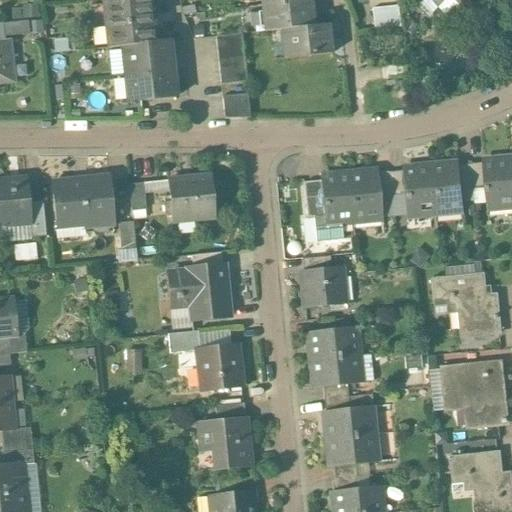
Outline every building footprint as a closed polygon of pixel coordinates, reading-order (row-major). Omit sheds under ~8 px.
[(109,0),(112,23),(105,24),(108,49),(121,48),(154,44),(149,0),(109,0)] [(431,0),(440,9),(452,22),(473,0),(431,0)] [(310,1),(262,6),(265,32),(281,31),(313,27),(310,1)] [(39,18),(38,4),(12,6),(12,19),(39,18)] [(396,4),(370,8),(374,29),(400,24),(396,4)] [(28,21),(2,24),(3,37),(29,35),(28,21)] [(313,27),(281,31),(284,60),(332,54),(328,26),(313,27)] [(241,35),(215,38),(220,85),(246,83),(241,35)] [(10,42),(0,43),(0,84),(14,83),(10,42)] [(154,44),(121,48),(124,75),(172,70),(169,42),(154,44)] [(61,56),(50,57),(51,68),(62,67),(61,56)] [(405,66),(381,68),(383,80),(407,77),(405,66)] [(172,70),(124,75),(127,103),(175,98),(172,70)] [(247,95),(222,97),(224,119),(250,119),(247,95)] [(511,164),(511,159),(483,162),(483,164),(485,188),(487,210),(511,207),(511,164)] [(459,164),(430,167),(435,215),(463,212),(461,190),(459,166),(459,164)] [(483,164),(471,165),(473,189),(485,188),(483,164)] [(471,165),(459,166),(461,190),(473,189),(471,165)] [(430,167),(401,170),(401,172),(404,196),(406,218),(435,215),(430,167)] [(377,172),(361,174),(361,176),(349,177),(349,175),(348,175),(353,223),(382,220),(380,198),(377,174),(377,172)] [(401,172),(389,173),(392,197),(404,196),(401,172)] [(389,173),(377,174),(380,198),(392,197),(389,173)] [(348,175),(319,178),(320,182),(323,218),(313,219),(316,241),(318,242),(343,240),(341,224),(353,223),(348,175)] [(209,177),(168,181),(172,223),(213,219),(209,177)] [(108,178),(51,183),(56,231),(113,226),(108,178)] [(26,179),(0,181),(0,227),(30,225),(26,179)] [(320,182),(303,183),(307,219),(313,219),(323,218),(320,182)] [(143,184),(128,186),(131,212),(146,210),(143,184)] [(132,223),(118,224),(121,251),(135,250),(132,223)] [(14,260),(34,258),(33,245),(13,247),(14,260)] [(220,254),(191,257),(192,271),(221,268),(220,254)] [(329,257),(302,260),(303,272),(330,269),(329,257)] [(192,271),(186,272),(186,273),(169,274),(171,299),(178,298),(178,299),(180,299),(180,298),(188,297),(191,320),(228,316),(223,268),(221,268),(192,271)] [(303,272),(301,272),(301,273),(303,273),(304,290),(302,290),(304,310),(344,306),(344,305),(341,305),(338,270),(340,270),(340,268),(330,269),(303,272)] [(481,274),(430,280),(433,312),(434,312),(434,316),(456,314),(457,318),(461,317),(463,338),(498,334),(494,297),(483,298),(481,274)] [(0,338),(13,337),(13,336),(10,303),(0,304),(0,338)] [(355,329),(307,334),(308,349),(311,349),(312,361),(358,356),(355,329)] [(169,333),(169,350),(194,349),(193,332),(169,333)] [(24,335),(13,336),(13,337),(0,338),(0,355),(26,353),(24,335)] [(237,346),(195,351),(200,393),(242,388),(237,346)] [(127,372),(142,371),(140,348),(125,350),(127,372)] [(370,355),(358,356),(361,384),(369,383),(369,382),(373,382),(370,356),(370,355)] [(358,356),(312,361),(313,374),(311,374),(313,389),(323,388),(346,386),(361,384),(358,356)] [(499,364),(440,369),(445,411),(474,408),(476,428),(505,425),(499,364)] [(13,401),(21,400),(19,376),(11,377),(13,401)] [(8,378),(0,378),(0,405),(11,404),(8,378)] [(346,386),(323,388),(324,400),(348,398),(346,386)] [(348,398),(324,400),(325,412),(349,410),(348,398)] [(11,404),(0,405),(0,432),(13,431),(13,430),(11,404)] [(243,404),(215,407),(216,419),(245,416),(243,404)] [(325,412),(323,413),(324,428),(327,428),(328,440),(374,435),(371,408),(349,410),(325,412)] [(245,420),(197,425),(199,444),(211,443),(214,471),(250,467),(245,420)] [(30,429),(13,430),(13,431),(0,432),(0,433),(2,454),(32,451),(30,429)] [(374,435),(328,440),(329,452),(327,453),(328,468),(330,468),(354,466),(377,463),(374,435)] [(32,451),(2,454),(3,467),(20,465),(20,466),(33,465),(32,451)] [(497,452),(448,457),(450,480),(467,478),(468,486),(476,485),(478,511),(511,511),(511,494),(510,475),(499,476),(497,452)] [(3,467),(0,467),(0,495),(23,493),(20,466),(20,465),(3,467)] [(354,466),(330,468),(332,480),(356,478),(354,466)] [(356,478),(332,480),(333,492),(357,490),(356,478)] [(250,480),(218,483),(219,496),(251,493),(250,480)] [(333,492),(331,493),(333,508),(335,508),(335,511),(381,511),(379,488),(357,490),(333,492)] [(219,496),(209,497),(210,511),(254,511),(252,492),(251,493),(219,496)] [(24,511),(23,493),(0,495),(0,511),(24,511)]
